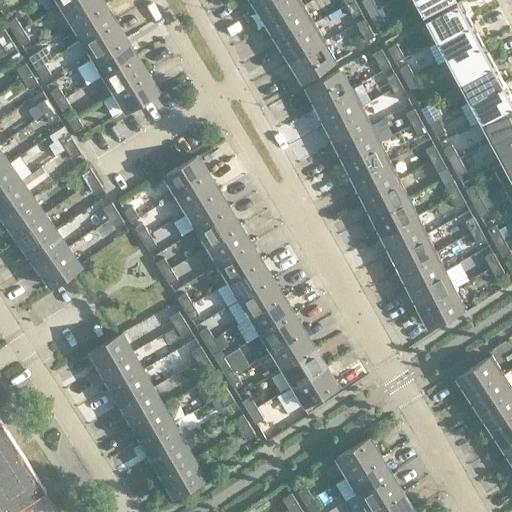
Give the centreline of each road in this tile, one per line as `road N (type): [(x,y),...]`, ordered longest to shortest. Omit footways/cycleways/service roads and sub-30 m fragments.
road 1 (residential): [(473,511),(293,203)]
road 2 (residential): [(157,0),(268,184),(293,203)]
road 3 (residential): [(124,511),(0,317)]
road 4 (residential): [(293,203),(287,173),(189,0)]
